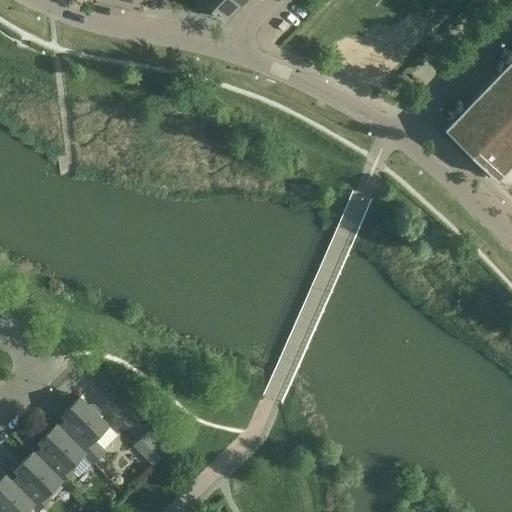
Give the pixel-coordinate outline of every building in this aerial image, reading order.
[(196,0),(203,6),(206,3),(223,19),(239,3),(235,0),(196,0)] [(511,56),(444,127),(497,178),(511,162),(511,56)] [(66,416),(58,425),(57,425),(83,451),(93,461),(104,450),(92,438),(107,424),(98,414),(98,413),(98,411),(98,410),(98,409),(97,407),(96,406),(95,405),(94,405),(93,404),(91,404),(90,404),(89,405),(79,395),(62,412),(66,416)] [(57,425),(58,425),(56,423),(39,440),(43,444),(34,452),(34,453),(60,479),(60,480),(61,481),(73,469),(78,475),(92,461),(93,461),(83,451),(57,425)] [(169,450),(148,429),(133,444),(153,465),(169,450)] [(34,453),(34,452),(32,450),(15,467),(19,471),(11,480),(10,480),(32,502),(32,503),(38,508),(49,497),(46,493),(60,480),(60,479),(34,453)] [(10,480),(11,480),(5,473),(0,478),(0,511),(22,511),(32,503),(32,502),(10,480)]
